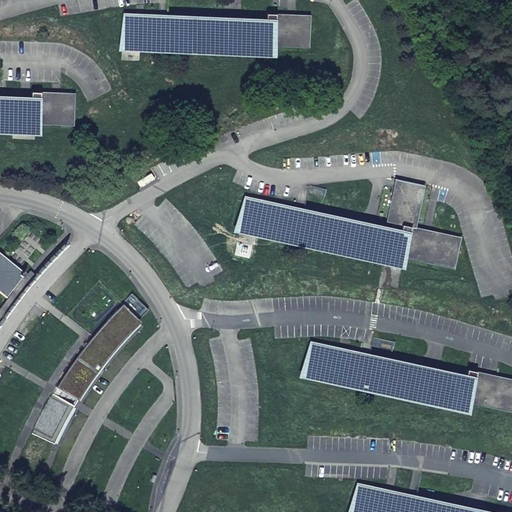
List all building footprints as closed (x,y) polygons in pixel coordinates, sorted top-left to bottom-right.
[(273,47),(308,48),(310,15),(276,14),(266,14),(266,22),(123,16),(122,49),(164,51),(164,49),(273,53),(273,47)] [(39,125),(73,126),(75,93),(40,92),(30,92),(30,100),(0,98),(0,130),(38,132),(39,125)] [(415,227),(424,185),(395,179),(385,223),(392,224),(391,228),(243,195),(235,233),(405,270),(408,259),(454,269),(461,237),(415,227)] [(23,273),(0,254),(0,292),(4,296),(23,273)] [(86,345),(56,387),(77,401),(107,358),(139,322),(121,304),(86,345)] [(394,342),(373,337),(371,346),(392,351),(394,342)] [(467,375),(311,341),(299,378),(471,416),(473,404),(511,412),(511,379),(468,371),(467,375)] [(52,394),(31,434),(54,444),(74,406),(52,394)] [(493,511),(355,482),(348,511),(493,511)]
